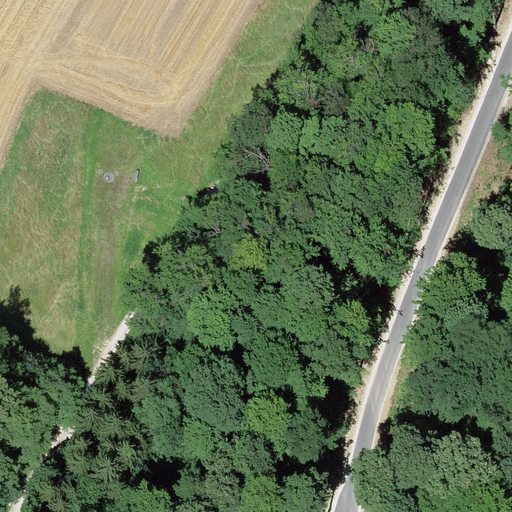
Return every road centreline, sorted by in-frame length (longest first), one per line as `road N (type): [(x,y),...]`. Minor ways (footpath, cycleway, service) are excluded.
road 1 (track): [(26,511),(127,328),(359,0)]
road 2 (unclassified): [(354,511),(404,302),(511,39)]
